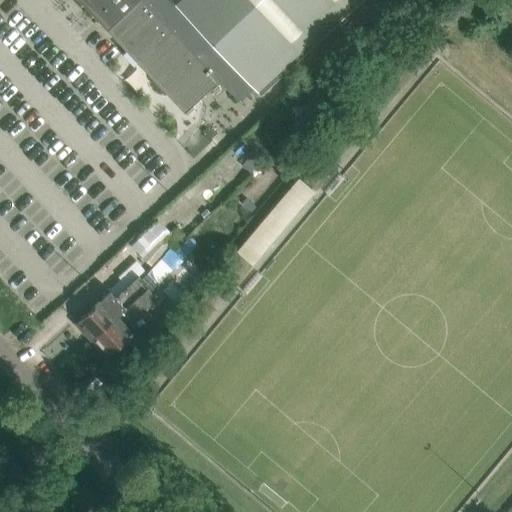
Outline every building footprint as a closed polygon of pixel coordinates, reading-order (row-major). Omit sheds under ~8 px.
[(77,0),(184,113),(219,81),(239,102),(253,89),(259,96),(260,95),(361,0),(77,0)] [(256,149),(243,165),(251,172),(265,156),(256,149)] [(255,229),(272,241),(313,186),(296,174),(255,229)] [(138,259),(148,268),(164,251),(154,241),(138,259)] [(166,252),(165,252),(164,253),(164,254),(163,255),(163,256),(163,257),(163,258),(164,259),(164,260),(165,261),(166,261),(167,262),(168,262),(169,262),(170,262),(171,262),(172,261),(172,260),(173,260),(174,259),(174,258),(174,257),(174,256),(174,255),(174,254),(173,253),(172,252),(171,251),(170,251),(169,251),(168,251),(167,251),(166,252)] [(152,268),(140,280),(152,291),(163,279),(152,268)] [(75,323),(91,340),(134,299),(126,290),(117,299),(109,291),(75,323)] [(134,299),(91,340),(106,357),(132,333),(131,333),(149,316),(134,299)]
